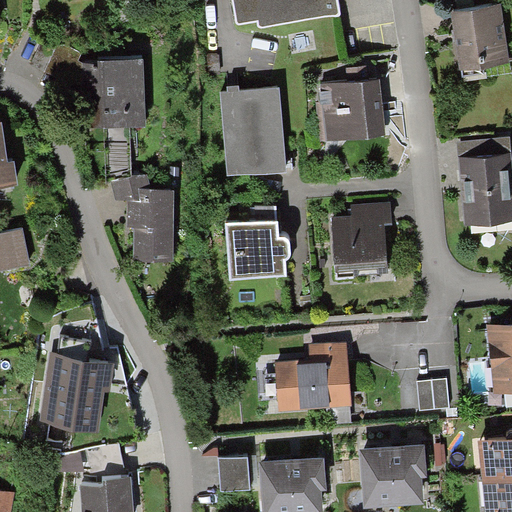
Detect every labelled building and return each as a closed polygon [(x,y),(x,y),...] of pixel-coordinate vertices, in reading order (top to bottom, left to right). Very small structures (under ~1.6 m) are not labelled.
[(254,24),(335,9),(333,0),(228,0),(233,20),(253,16),(254,24)] [(511,60),(505,0),(480,0),(450,3),(457,66),(511,60)] [(113,125),(115,173),(137,173),(136,125),(153,125),(152,58),(87,60),(87,94),(104,93),(105,125),(113,125)] [(391,133),(385,72),(319,78),(324,139),(391,133)] [(289,160),(283,82),(234,85),(220,86),(226,165),(289,160)] [(10,122),(0,123),(0,187),(26,184),(23,157),(14,158),(10,122)] [(511,220),(511,132),(458,137),(465,224),(511,220)] [(155,172),(137,173),(115,173),(115,200),(131,200),(131,226),(141,226),(142,251),(182,250),(181,185),(156,186),(155,172)] [(335,205),(336,216),(340,272),(396,267),(391,200),(335,205)] [(285,214),(230,218),(235,275),(290,271),(285,214)] [(22,230),(0,234),(0,272),(30,266),(22,230)] [(511,316),(488,319),(493,389),(511,387),(511,316)] [(309,360),(276,362),(279,410),(352,405),(348,341),(308,343),(309,360)] [(113,362),(51,353),(41,424),(103,433),(113,362)] [(447,379),(417,382),(420,410),(449,407),(447,379)] [(511,430),(475,433),(478,473),(511,470),(511,430)] [(121,476),(120,444),(86,451),(91,470),(105,470),(105,482),(81,484),(81,511),(136,511),(135,476),(121,476)] [(425,445),(362,449),(365,508),(424,504),(422,476),(427,476),(425,445)] [(81,451),(64,455),(64,471),(85,470),(81,451)] [(249,457),(219,458),(221,491),(250,490),(249,457)] [(324,458),(261,462),(264,511),(322,511),(321,490),(326,490),(324,458)] [(502,511),(511,511),(511,470),(478,473),(481,511),(502,511)] [(13,511),(17,495),(0,491),(0,511),(13,511)]
